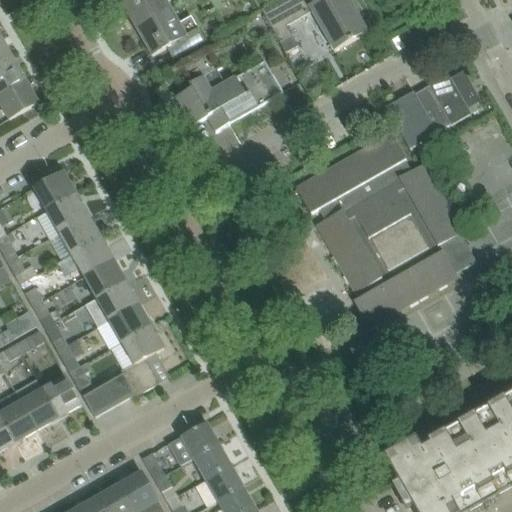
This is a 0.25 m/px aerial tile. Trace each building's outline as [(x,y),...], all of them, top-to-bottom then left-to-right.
[(126,0),(121,3),(137,32),(171,12),(164,0),(126,0)] [(311,14),(324,36),(334,54),(368,35),(347,0),(283,0),(261,13),(285,55),(297,49),(285,29),(311,14)] [(171,12),(137,32),(152,58),(172,47),(179,58),(204,44),(191,21),(180,27),(171,12)] [(0,40),(0,68),(13,61),(1,39),(0,40)] [(13,61),(0,68),(0,97),(26,83),(13,61)] [(230,127),(230,126),(283,96),(273,78),(265,64),(240,79),(224,87),(216,72),(189,87),(192,92),(176,101),(193,130),(194,129),(208,121),(216,135),(230,127)] [(429,89),(416,96),(437,134),(452,125),(453,127),(471,117),(467,110),(479,103),(473,93),(467,87),(469,85),(463,75),(451,82),(447,75),(428,86),(429,89)] [(0,106),(9,122),(21,115),(39,105),(26,83),(0,97),(0,106)] [(438,135),(437,134),(416,96),(415,97),(414,94),(386,110),(396,127),(410,151),(438,135)] [(454,282),(452,279),(464,271),(476,264),(460,237),(421,168),(412,174),(391,136),(296,191),(311,217),(320,212),(326,222),(317,227),(359,301),(354,304),(369,330),(398,314),(454,282)] [(34,192),(47,214),(79,196),(74,188),(72,189),(64,176),(65,176),(64,175),(34,192)] [(84,204),(79,196),(47,214),(59,236),(89,219),(81,206),(84,204)] [(97,233),(89,219),(59,236),(72,258),(104,240),(99,231),(97,233)] [(79,271),(84,280),(114,263),(106,249),(109,248),(104,240),(72,258),(58,266),(66,279),(79,271)] [(18,259),(11,247),(1,252),(8,265),(18,259)] [(18,259),(8,265),(16,278),(26,273),(22,266),(18,259)] [(84,280),(97,302),(129,283),(124,275),(122,277),(114,263),(84,280)] [(109,323),(139,307),(131,293),(134,292),(129,283),(97,302),(87,307),(100,329),(109,323)] [(478,290),(495,319),(502,315),(485,285),(478,290)] [(26,296),(33,309),(43,304),(36,291),(26,296)] [(43,304),(33,309),(41,322),(50,317),(43,304)] [(147,320),(139,307),(109,323),(122,345),(154,327),(149,319),(147,320)] [(146,361),(157,355),(164,351),(163,349),(163,350),(156,337),(158,335),(154,327),(122,345),(134,367),(125,372),(120,375),(134,398),(142,393),(143,395),(160,386),(159,385),(158,385),(150,372),(151,371),(146,361)] [(495,327),(466,344),(471,352),(500,335),(495,327)] [(9,333),(0,337),(5,347),(14,342),(9,333)] [(41,335),(19,347),(24,356),(46,344),(41,335)] [(51,340),(58,353),(68,347),(60,335),(51,340)] [(24,356),(19,347),(5,354),(10,364),(24,356)] [(68,347),(58,353),(65,366),(75,361),(68,347)] [(92,372),(88,365),(80,369),(70,375),(80,391),(90,385),(85,376),(92,372)] [(123,405),(134,398),(120,375),(110,381),(123,405)] [(43,392),(60,420),(82,408),(66,379),(43,392)] [(110,381),(97,389),(110,412),(123,405),(110,381)] [(413,511),(469,511),(511,487),(511,385),(383,459),(413,511)] [(82,397),(96,420),(110,412),(97,389),(82,397)] [(38,433),(60,420),(43,392),(21,404),(38,433)] [(0,417),(16,446),(38,433),(21,404),(0,416),(0,417)] [(0,454),(16,446),(0,417),(0,454)] [(181,440),(191,457),(194,462),(219,447),(207,425),(181,440)] [(194,462),(206,483),(231,468),(219,447),(194,462)] [(143,462),(155,483),(165,478),(153,456),(143,462)] [(206,483),(195,489),(207,510),(218,504),(243,489),(231,468),(206,483)] [(142,476),(120,488),(133,511),(162,511),(158,504),(152,493),(142,476)] [(165,478),(155,483),(162,495),(172,489),(165,478)] [(104,511),(133,511),(120,488),(98,501),(104,511)] [(218,504),(222,511),(253,511),(255,511),(243,489),(218,504)] [(104,511),(98,501),(78,511),(104,511)]
